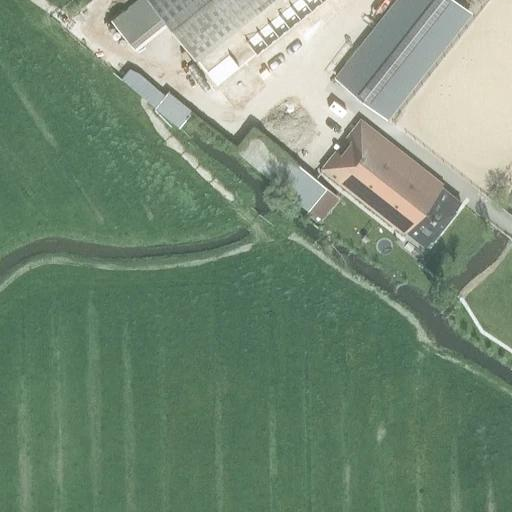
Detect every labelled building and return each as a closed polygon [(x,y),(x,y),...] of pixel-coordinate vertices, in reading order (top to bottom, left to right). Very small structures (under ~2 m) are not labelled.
[(137,0),(110,21),(133,49),(165,23),(213,84),(318,0),(137,0)] [(452,0),(399,0),(337,79),(385,117),(468,12),(452,0)] [(154,108),(160,100),(163,95),(137,73),(129,70),(121,79),(141,97),(154,108)] [(360,120),(321,169),(404,235),(406,232),(425,247),(460,203),(441,188),(443,185),(360,120)] [(326,188),(309,175),(253,127),(234,150),(291,197),(307,210),(326,188)]
